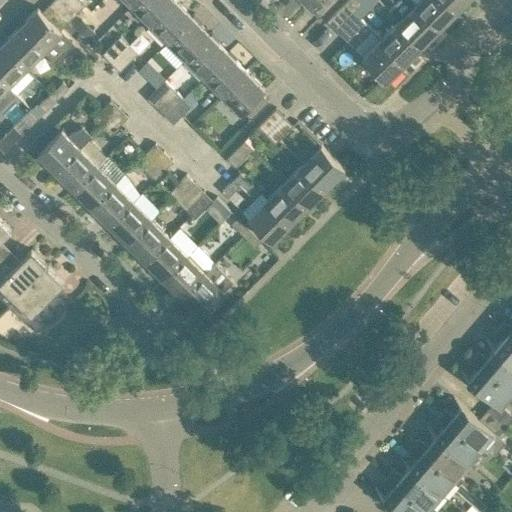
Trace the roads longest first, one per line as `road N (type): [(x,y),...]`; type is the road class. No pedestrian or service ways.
road 1 (tertiary): [(492,176),(458,199),(331,337),(279,376),(165,410)]
road 2 (residential): [(335,486),(511,250)]
road 3 (residential): [(439,90),(376,138),(234,0)]
road 4 (residential): [(158,367),(141,316),(0,181)]
road 5 (tertiary): [(165,410),(88,412),(0,390)]
